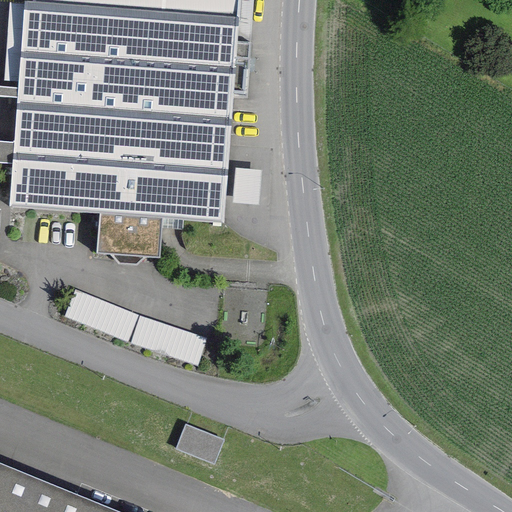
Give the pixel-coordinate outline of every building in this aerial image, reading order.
[(37,0),(37,11),(31,11),(16,208),(230,224),(240,95),(250,96),(257,0),(37,0)] [(511,0),(501,17),(511,23),(511,0)] [(201,355),(210,328),(77,284),(68,311),(201,355)] [(189,414),(179,440),(218,455),(228,429),(189,414)] [(164,511),(0,445),(0,511),(164,511)]
